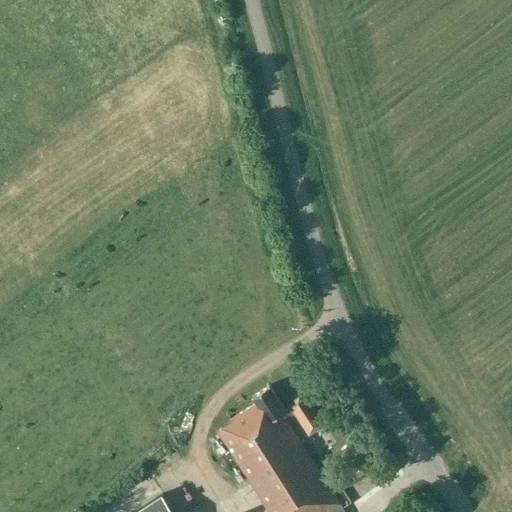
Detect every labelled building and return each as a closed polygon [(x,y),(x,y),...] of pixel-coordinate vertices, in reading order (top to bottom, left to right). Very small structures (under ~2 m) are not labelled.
[(422,336),(398,350),(431,406),(449,395),(424,352),(429,349),(422,336)] [(294,412),(308,434),(324,423),(306,395),(300,399),(298,395),(293,399),(295,402),(285,409),(269,384),(252,395),(256,402),(230,418),(232,421),(217,430),(270,511),(345,511),(339,503),(340,503),(286,418),(294,412)] [(172,474),(181,496),(197,491),(188,468),(172,474)] [(349,503),(358,511),(377,511),(401,491),(382,471),(349,503)] [(174,511),(163,493),(132,511),(174,511)]
